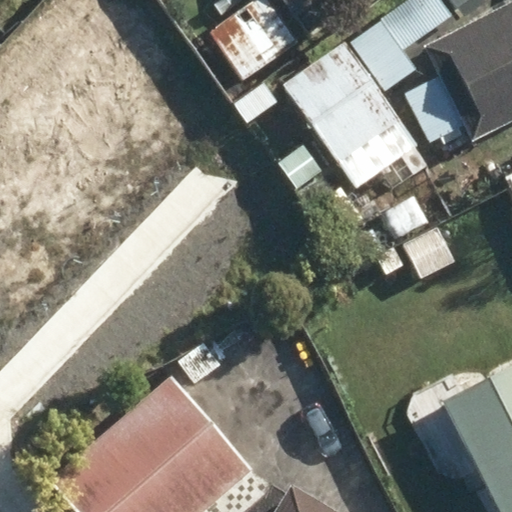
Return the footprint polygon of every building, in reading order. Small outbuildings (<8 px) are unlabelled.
[(279,0),(295,23),(328,0),(279,0)] [(210,41),(244,87),(297,46),(262,1),(210,41)] [(511,10),(428,53),(474,146),(511,126),(511,10)] [(286,88),(340,168),(401,128),(347,47),(286,88)] [(414,282),(451,261),(432,226),(371,260),(381,278),(405,265),(414,282)] [(0,289),(0,380),(9,398),(159,321),(152,306),(187,289),(161,236),(125,254),(113,231),(0,289)] [(511,511),(511,371),(443,407),(497,511),(511,511)] [(51,488),(71,511),(212,511),(254,476),(172,382),(51,488)] [(281,511),(320,511),(292,495),(281,511)]
